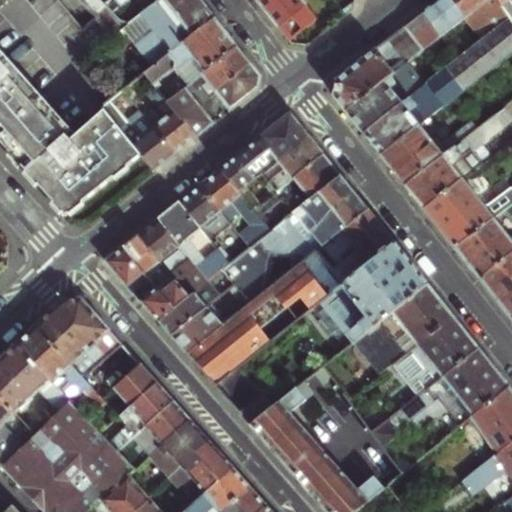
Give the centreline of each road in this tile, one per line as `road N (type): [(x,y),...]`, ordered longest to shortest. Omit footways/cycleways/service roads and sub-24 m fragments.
road 1 (residential): [(511,357),(296,84)]
road 2 (residential): [(304,511),(70,260)]
road 3 (residential): [(70,260),(296,84)]
road 4 (residential): [(296,84),(402,0)]
